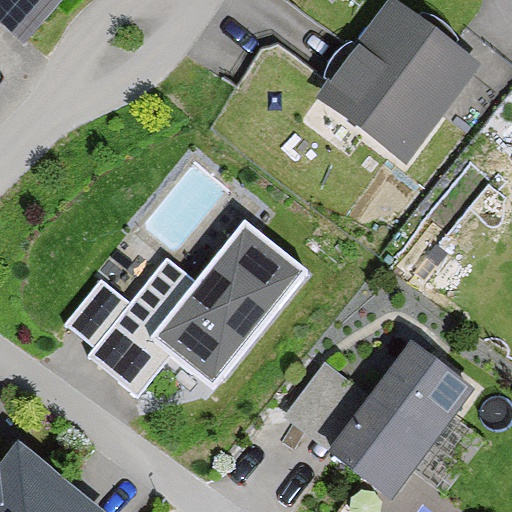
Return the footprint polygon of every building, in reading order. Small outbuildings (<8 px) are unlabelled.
[(64,0),(0,0),(0,36),(19,53),(64,0)] [(471,67),(393,9),(345,75),(321,107),(409,171),(481,74),(471,67)] [(245,232),(198,290),(164,263),(87,359),(137,399),(168,360),(213,396),(306,280),(245,232)] [(472,394),(409,350),(372,404),(325,371),(284,430),(310,448),(394,506),(472,394)] [(0,477),(0,511),(89,511),(19,455),(0,477)]
